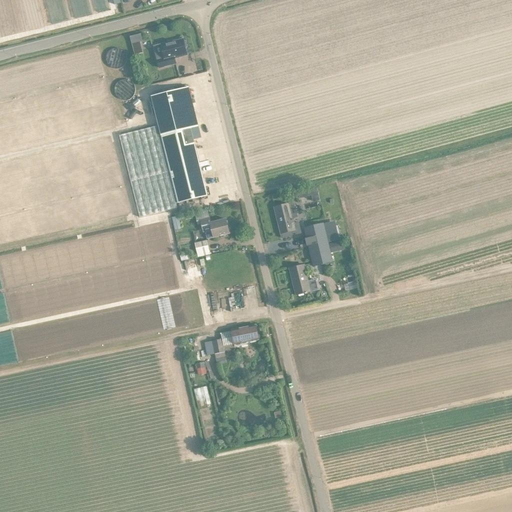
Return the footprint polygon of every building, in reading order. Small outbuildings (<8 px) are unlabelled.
[(140,34),(130,37),(134,54),(141,52),(139,42),(141,41),(140,34)] [(183,39),(161,45),(163,54),(156,55),(159,68),(175,64),(174,58),(186,55),(185,48),(187,47),(185,41),(183,41),(183,39)] [(158,124),(161,135),(178,203),(207,196),(190,128),(198,126),(188,87),(151,96),(158,124)] [(24,147),(70,139),(61,90),(15,98),(24,147)] [(178,203),(161,135),(159,135),(156,126),(119,135),(139,217),(177,208),(176,203),(178,203)] [(72,197),(74,196),(64,148),(16,157),(26,210),(21,211),(26,236),(78,226),(72,197)] [(280,234),(282,233),(283,238),(293,235),(292,231),(295,230),(292,218),(297,217),(294,202),(288,203),(274,207),(280,234)] [(180,226),(177,216),(172,218),(174,228),(180,226)] [(227,236),(227,234),(229,233),(226,221),(227,221),(227,220),(226,221),(225,219),(210,223),(209,218),(201,220),(203,231),(205,230),(208,239),(220,236),(221,238),(227,236)] [(308,247),(328,243),(323,223),(303,228),(308,247)] [(198,257),(207,255),(209,255),(205,241),(195,243),(198,257)] [(337,242),(328,244),(330,253),(339,251),(337,242)] [(313,267),(325,264),(332,262),(330,253),(328,244),(328,243),(308,247),(313,267)] [(0,255),(0,268),(10,322),(66,312),(54,245),(0,255)] [(295,295),(310,291),(304,265),(289,268),(292,283),(294,283),(295,287),(294,287),(295,295)] [(240,329),(238,329),(232,330),(235,346),(248,343),(247,341),(258,339),(255,325),(240,328),(240,327),(240,329)] [(214,354),(224,352),(222,339),(212,341),(214,354)] [(197,363),(198,373),(206,372),(205,362),(197,363)]
